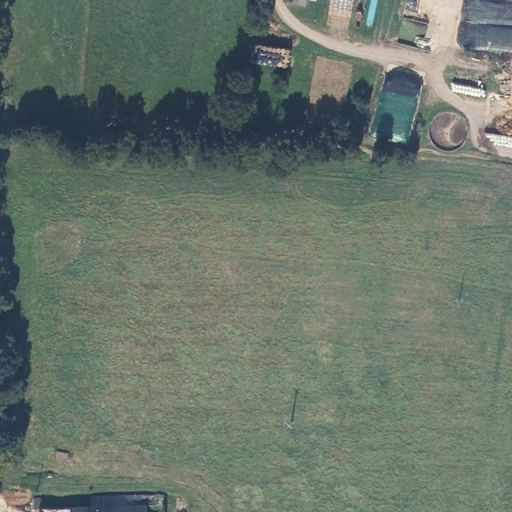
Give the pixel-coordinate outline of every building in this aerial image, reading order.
[(350,17),(352,0),(330,0),(329,14),(350,17)] [(369,0),(366,25),(373,26),(376,0),(369,0)] [(405,0),(405,10),(417,11),(418,0),(405,0)] [(287,67),(289,51),(253,47),(251,63),(287,67)] [(384,75),(370,136),(407,144),(421,83),(384,75)] [(161,511),(161,496),(102,498),(103,507),(89,508),(39,509),(37,509),(36,511),(161,511)] [(103,507),(102,498),(89,498),(89,508),(103,507)] [(36,511),(37,509),(39,509),(39,500),(30,500),(29,511),(36,511)]
